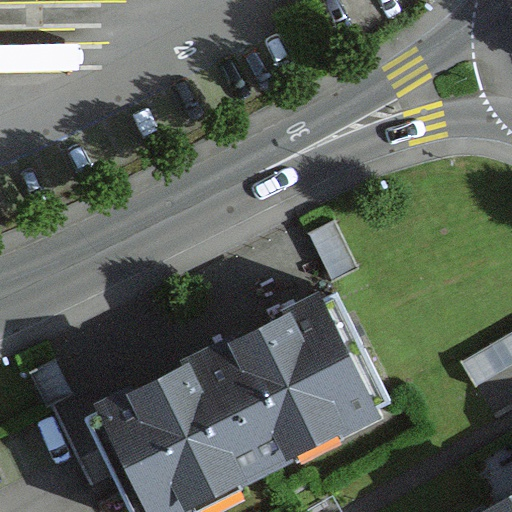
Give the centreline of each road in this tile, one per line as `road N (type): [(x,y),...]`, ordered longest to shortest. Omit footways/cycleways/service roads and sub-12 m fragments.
road 1 (tertiary): [(0,295),(418,96),(509,62)]
road 2 (unknown): [(62,319),(114,487)]
